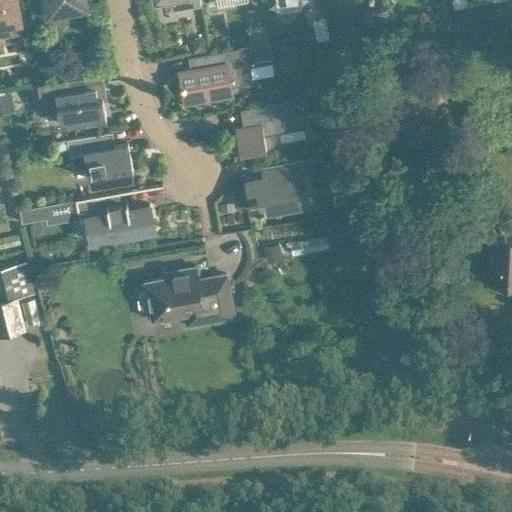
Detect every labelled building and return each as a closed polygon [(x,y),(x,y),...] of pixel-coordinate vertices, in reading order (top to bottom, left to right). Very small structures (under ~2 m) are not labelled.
[(15,0),(0,0),(0,35),(21,32),(15,0)] [(34,0),(39,26),(70,21),(68,8),(87,5),(86,0),(34,0)] [(166,0),(168,8),(201,3),(201,0),(166,0)] [(260,8),(263,23),(280,20),(278,5),(260,8)] [(388,26),(385,6),(375,8),(372,12),(375,28),(388,26)] [(330,37),(326,17),(313,19),(317,39),(330,37)] [(248,28),(251,44),(267,41),(264,25),(248,28)] [(270,41),(269,41),(259,43),(249,57),(242,58),(228,49),(189,55),(191,67),(179,69),(185,101),(233,92),(232,85),(247,82),(251,80),(252,77),(253,73),(251,65),(273,61),(270,41)] [(415,63),(414,78),(446,80),(446,65),(415,63)] [(107,115),(101,84),(101,83),(90,85),(87,73),(38,82),(43,109),(59,106),(62,123),(107,115)] [(278,134),(278,131),(306,126),(301,97),(242,107),(242,108),(243,108),(246,124),(236,126),(240,152),(267,147),(269,147),(271,146),(273,145),(275,143),(276,142),(277,140),(278,138),(278,136),(278,134)] [(134,171),(130,152),(128,142),(107,146),(105,131),(67,138),(70,153),(71,153),(74,168),(89,165),(91,178),(134,171)] [(305,170),(302,157),(272,163),(274,174),(247,179),(253,211),(260,210),(261,211),(265,210),(265,209),(300,202),(297,185),(306,183),(304,170),(305,170)] [(155,228),(151,209),(150,203),(129,207),(128,200),(121,201),(119,191),(129,189),(129,188),(76,197),(78,211),(87,209),(92,239),(155,228)] [(5,199),(7,214),(27,211),(25,196),(5,199)] [(303,236),(340,227),(336,212),(300,221),(303,236)] [(280,241),(294,236),(289,221),(275,226),(280,241)] [(511,236),(491,235),(489,279),(511,280),(511,236)] [(0,267),(0,290),(2,299),(36,291),(28,261),(0,267)] [(197,265),(178,268),(178,269),(166,271),(166,275),(146,279),(148,290),(141,291),(139,295),(140,304),(144,307),(151,307),(153,317),(157,316),(162,320),(171,318),(175,313),(186,311),(188,323),(234,315),(227,273),(199,278),(197,265)] [(18,298),(0,301),(0,334),(25,329),(18,298)]
